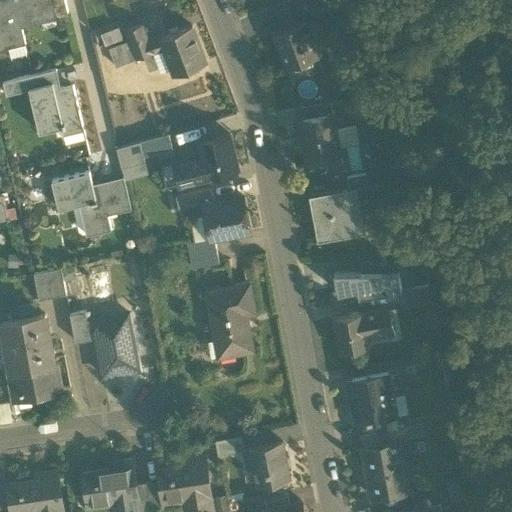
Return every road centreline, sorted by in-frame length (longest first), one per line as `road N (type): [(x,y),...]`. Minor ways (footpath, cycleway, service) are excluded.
road 1 (residential): [(334,511),(255,107),(213,0)]
road 2 (residential): [(0,446),(171,418)]
road 3 (residential): [(73,0),(108,144)]
